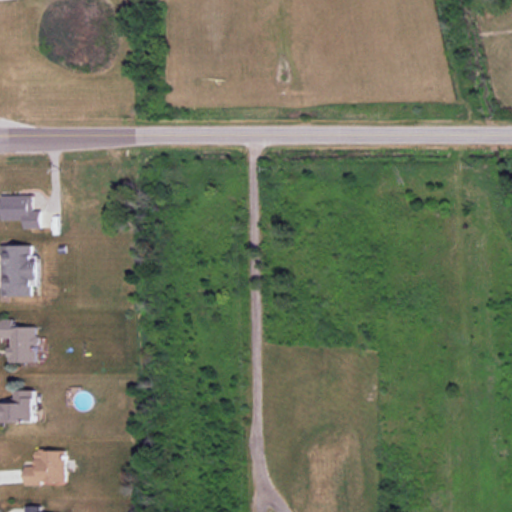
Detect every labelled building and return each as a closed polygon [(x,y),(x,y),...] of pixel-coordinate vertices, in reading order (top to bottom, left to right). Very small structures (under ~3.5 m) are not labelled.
[(2,195),(2,219),(25,219),(25,228),(42,228),(42,210),(31,210),(31,195),(2,195)] [(2,245),(2,296),(33,296),(33,280),(40,280),(40,260),(33,261),(33,245),(2,245)] [(38,326),(15,327),(15,319),(0,319),(0,337),(10,338),(11,362),(39,361),(38,326)] [(37,390),(17,389),(17,401),(2,400),(2,419),(36,421),(37,390)] [(26,465),(27,484),(67,483),(67,449),(37,450),(37,465),(26,465)]
